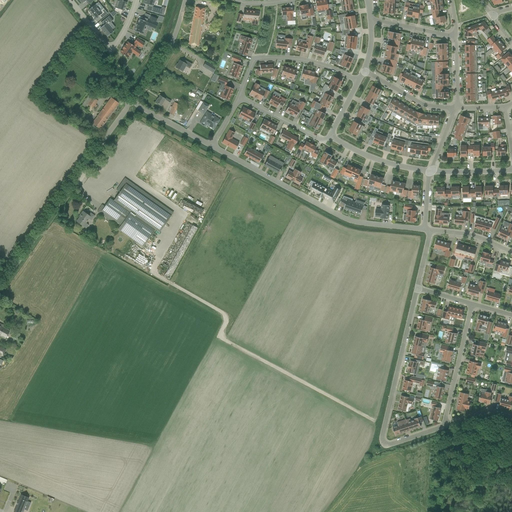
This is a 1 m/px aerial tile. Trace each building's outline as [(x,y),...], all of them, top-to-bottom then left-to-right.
[(115,8),(114,11),(120,15),(122,10),(124,11),(127,2),(122,1),(122,0),(116,0),(115,4),(116,4),(115,8)] [(144,0),(143,4),(148,5),(148,6),(147,6),(146,10),(154,12),(154,13),(158,14),(159,13),(159,15),(163,16),(164,12),(160,11),(161,9),(152,7),(153,6),(154,1),(155,1),(154,0),(144,0)] [(327,20),(332,19),(331,10),(327,11),(327,10),(328,9),(326,0),(324,0),(315,2),(317,13),(322,13),(322,14),(326,13),(327,20)] [(406,16),(412,17),(414,7),(415,5),(406,3),(404,10),(408,10),(406,16)] [(423,13),(424,6),(420,6),(421,5),(415,4),(415,5),(414,7),(412,17),(418,19),(419,13),(423,13)] [(438,10),(443,10),(443,4),(430,6),(431,11),(432,15),(439,14),(438,10)] [(95,5),(88,10),(95,19),(98,16),(101,19),(107,13),(103,8),(100,11),(95,5)] [(308,9),(308,5),(305,5),(299,6),(298,6),(300,16),(306,15),(306,17),(313,16),(312,8),(308,9)] [(189,44),(194,45),(198,46),(205,9),(195,7),(189,44)] [(285,8),(281,8),(281,15),(286,15),(287,21),(292,21),(292,25),(295,25),(294,18),(292,18),(292,15),(293,15),(292,8),(289,8),(285,8)] [(258,11),(243,10),(243,15),(242,15),(238,13),(236,20),(240,21),(241,18),(243,18),(242,19),(252,20),(252,18),(254,18),(254,19),(255,19),(255,18),(257,19),(257,21),(258,21),(258,11)] [(355,22),(354,16),(347,17),(347,14),(338,15),(339,18),(342,18),(343,24),(355,22)] [(439,14),(432,15),(433,19),(432,19),(433,25),(439,23),(439,25),(443,24),(443,23),(446,22),(445,16),(440,17),(439,14)] [(103,25),(100,28),(107,36),(113,32),(107,25),(113,21),(109,16),(101,22),(103,25)] [(135,27),(134,31),(142,34),(146,25),(152,27),(154,21),(156,22),(158,19),(150,16),(149,19),(143,16),(142,20),(139,19),(137,22),(135,27)] [(356,28),(355,22),(343,24),(344,30),(342,30),(342,33),(349,33),(349,29),(356,28)] [(484,22),(474,26),(476,32),(482,30),(483,32),(488,28),(484,22)] [(476,32),(474,26),(465,29),(465,37),(471,36),(471,34),(476,32)] [(394,40),(393,43),(399,44),(400,41),(399,41),(401,34),(389,32),(387,38),(394,40)] [(349,36),(349,33),(342,33),(342,36),(345,36),(344,42),(356,43),(356,37),(349,36)] [(306,49),(309,49),(312,37),(308,35),(305,43),(301,42),(301,43),(297,42),(295,50),(305,53),(306,49)] [(315,44),(312,54),(323,57),(326,50),(331,52),(334,43),(334,37),(334,35),(332,35),(331,36),(329,42),(327,48),(326,48),(326,47),(318,45),(318,44),(318,43),(320,38),(315,37),(313,42),(316,43),(315,44)] [(246,56),(252,39),(244,37),(240,36),(244,37),(238,54),(246,56)] [(123,49),(120,53),(127,58),(132,52),(134,54),(137,50),(135,48),(135,47),(137,44),(141,48),(144,44),(137,38),(134,42),(135,43),(133,46),(127,42),(124,46),(122,48),(123,49)] [(276,39),(275,48),(287,49),(287,45),(291,46),(292,39),(284,38),(284,40),(276,39)] [(416,53),(416,51),(419,40),(412,39),(411,45),(407,44),(406,51),(416,53)] [(496,41),(494,39),(489,43),(491,45),(490,46),(493,49),(491,51),(492,52),(502,44),(498,40),(496,41)] [(425,56),(427,48),(423,48),(425,42),(419,40),(416,51),(421,51),(420,55),(425,56)] [(396,54),(397,50),(398,50),(399,44),(393,43),(392,46),(387,45),(386,52),(396,54)] [(506,49),(502,44),(492,52),(493,54),(496,52),(498,55),(496,56),(498,59),(503,55),(501,53),(506,49)] [(346,55),(347,52),(343,51),(340,50),(340,53),(342,54),(340,59),(350,64),(353,58),(346,55)] [(398,54),(396,54),(386,52),(384,59),(390,60),(390,63),(396,64),(398,54)] [(501,59),(504,63),(511,56),(509,53),(501,59)] [(229,76),(237,79),(242,66),(238,65),(239,63),(241,59),(232,56),(231,60),(236,61),(235,63),(234,63),(229,76)] [(348,69),(350,64),(340,59),(337,65),(348,69)] [(189,69),(192,64),(185,60),(184,62),(180,60),(177,64),(175,67),(176,67),(175,68),(182,72),(186,66),(186,67),(189,69)] [(216,67),(205,61),(203,66),(213,72),(216,67)] [(448,68),(448,62),(435,62),(435,71),(442,71),(442,68),(448,68)] [(395,68),(396,64),(390,63),(389,66),(383,64),(381,71),(394,75),(395,68)] [(260,65),(260,69),(257,69),(255,74),(259,76),(260,73),(261,73),(272,72),(273,72),(272,74),(276,75),(278,70),(274,69),(272,69),(272,65),(260,65)] [(296,71),(284,66),(280,76),(287,78),(287,80),(291,81),(292,79),(293,80),(293,79),(295,80),(296,76),(295,75),(296,71)] [(303,69),(301,78),(305,79),(305,81),(309,82),(312,83),(311,87),(315,88),(316,84),(315,84),(317,77),(314,77),(315,73),(310,71),(311,71),(307,70),(307,71),(303,69)] [(54,71),(49,79),(53,81),(54,79),(53,78),(55,75),(56,76),(58,74),(54,71)] [(410,74),(405,71),(399,81),(405,84),(410,74)] [(442,74),(442,71),(435,71),(435,80),(448,80),(448,74),(442,74)] [(414,76),(410,74),(405,84),(409,86),(414,76)] [(329,82),(339,87),(342,81),(332,76),(329,82)] [(419,79),(414,76),(409,86),(414,89),(419,79)] [(223,84),(220,90),(223,91),(220,97),(228,101),(233,89),(225,85),(226,85),(227,81),(219,77),(217,82),(223,84)] [(424,81),(419,79),(414,89),(419,91),(424,81)] [(449,86),(448,80),(435,80),(435,89),(443,89),(443,86),(449,86)] [(322,88),(328,92),(329,89),(336,92),(339,87),(329,82),(330,83),(328,86),(324,84),(322,88)] [(249,94),(254,97),(257,99),(260,101),(262,97),(266,99),(269,92),(266,90),(265,92),(258,88),(259,85),(255,83),(254,86),(253,86),(249,94)] [(370,91),(381,96),(383,91),(373,86),(370,91)] [(509,86),(505,87),(506,89),(498,91),(500,98),(508,96),(507,94),(511,93),(509,86)] [(320,98),(330,103),(333,98),(327,94),(328,92),(322,88),(321,91),(322,92),(320,98)] [(443,92),(443,89),(435,89),(436,99),(449,98),(449,92),(443,92)] [(368,96),(378,101),(381,96),(370,91),(368,96)] [(500,98),(498,91),(491,93),(490,91),(487,92),(488,98),(492,97),(492,100),(500,98)] [(89,94),(81,106),(90,112),(93,107),(95,104),(98,101),(93,97),(89,94)] [(268,103),(269,104),(272,105),(277,108),(279,104),(283,106),(286,100),(279,96),(278,98),(272,95),(268,103)] [(160,96),(155,102),(161,106),(160,106),(165,109),(170,101),(165,98),(165,99),(160,96)] [(370,106),(376,110),(378,106),(374,103),(376,100),(378,101),(368,96),(365,101),(371,104),(370,106)] [(111,98),(92,124),(100,129),(119,104),(111,98)] [(313,101),(312,104),(320,108),(322,109),(323,107),(327,109),(330,103),(320,98),(317,103),(313,101)] [(398,101),(393,99),(387,109),(392,112),(398,101)] [(290,103),(285,112),(295,117),(299,110),(301,111),(305,103),(300,100),(298,103),(292,100),(291,103),(290,103)] [(403,104),(398,101),(392,112),(396,115),(403,104)] [(174,102),(169,113),(175,116),(180,105),(174,102)] [(203,102),(197,110),(204,114),(209,106),(203,102)] [(312,104),(310,107),(314,109),(312,114),(322,119),(325,114),(321,112),(322,109),(320,108),(312,104)] [(407,107),(403,104),(396,115),(401,117),(407,107)] [(376,110),(370,106),(368,109),(362,106),(359,111),(370,116),(372,112),(374,113),(375,110),(376,110)] [(238,116),(251,122),(255,114),(251,112),(251,111),(248,109),(247,110),(243,107),(238,116)] [(412,109),(407,107),(401,117),(405,120),(412,109)] [(416,112),(412,109),(405,120),(410,123),(416,112)] [(367,121),(370,116),(359,111),(357,116),(363,119),(361,122),(367,125),(369,122),(367,121)] [(410,123),(416,126),(420,113),(416,112),(410,123)] [(203,119),(200,123),(205,126),(206,124),(210,126),(210,127),(212,128),(213,128),(213,129),(216,124),(219,120),(207,113),(203,119)] [(309,119),(319,125),(322,119),(312,114),(309,119)] [(461,116),(458,122),(469,126),(471,120),(461,116)] [(269,133),(273,135),(277,126),(264,119),(259,128),(260,128),(259,129),(265,132),(266,130),(270,132),(269,133)] [(319,125),(309,119),(306,124),(317,130),(319,125)] [(489,119),(478,119),(478,130),(483,130),(483,126),(485,126),(486,128),(489,127),(489,119)] [(354,121),(351,126),(362,132),(364,127),(354,121)] [(466,132),(469,126),(458,122),(456,128),(466,132)] [(252,123),(247,132),(250,134),(255,124),(252,123)] [(349,131),(359,137),(362,132),(351,126),(349,131)] [(375,128),(372,134),(375,135),(373,142),(378,144),(383,133),(377,131),(378,130),(375,128)] [(464,138),(466,132),(456,128),(454,134),(456,135),(462,138),(464,138)] [(235,150),(239,143),(231,139),(234,133),(229,130),(226,136),(222,143),(235,150)] [(283,130),(280,137),(289,141),(284,150),(290,153),(294,144),(295,145),(296,142),(297,142),(297,141),(298,138),(292,135),(291,136),(289,135),(290,133),(283,130)] [(383,133),(378,144),(384,146),(386,140),(389,141),(390,138),(391,135),(388,134),(387,138),(382,136),(383,133)] [(394,137),(391,149),(397,150),(400,139),(394,137)] [(400,139),(397,150),(402,152),(404,145),(407,146),(408,141),(400,139)] [(408,141),(407,146),(410,146),(410,153),(415,154),(417,142),(408,141)] [(309,144),(306,142),(304,145),(301,143),(298,148),(301,150),(302,148),(305,150),(304,151),(309,153),(309,152),(316,156),(315,158),(319,151),(315,149),(316,147),(312,145),(310,143),(309,144)] [(102,205),(97,212),(119,227),(118,229),(143,247),(132,262),(138,266),(141,262),(151,270),(158,260),(155,258),(167,241),(156,234),(158,231),(159,232),(171,215),(179,221),(208,180),(155,143),(128,181),(125,178),(116,190),(120,192),(113,201),(110,199),(104,206),(102,205)] [(422,146),(421,155),(427,156),(427,151),(430,152),(431,145),(428,145),(429,144),(423,143),(422,146)] [(491,147),(483,147),(483,156),(491,156),(491,151),(494,150),(494,144),(491,144),(491,147)] [(501,148),(497,148),(498,155),(506,155),(505,148),(505,145),(501,145),(501,148)] [(467,153),(470,153),(470,146),(467,146),(460,146),(461,156),(467,156),(467,153)] [(473,146),(470,146),(470,153),(473,153),(473,156),(480,156),(479,146),(473,146)] [(248,147),(243,155),(259,163),(263,155),(260,153),(258,152),(254,151),(248,147)] [(456,147),(448,147),(448,149),(447,150),(447,157),(456,156),(456,147)] [(325,152),(320,162),(327,166),(327,165),(334,169),(337,162),(331,159),(332,156),(325,152)] [(269,156),(264,166),(278,173),(282,166),(274,162),(275,159),(269,156)] [(350,178),(355,168),(348,165),(346,168),(343,167),(341,171),(340,173),(350,178)] [(362,171),(355,168),(350,178),(351,176),(355,177),(354,181),(357,183),(356,186),(359,187),(362,177),(359,176),(362,171)] [(285,177),(290,180),(294,182),(299,184),(302,178),(299,176),(301,172),(294,169),(292,173),(289,171),(285,177)] [(369,180),(365,179),(363,186),(369,187),(370,185),(374,186),(377,176),(371,174),(369,180)] [(377,176),(374,186),(373,189),(383,192),(385,185),(382,184),(384,178),(377,176)] [(399,182),(392,181),(391,187),(387,186),(386,193),(392,194),(392,191),(396,192),(399,182)] [(405,184),(399,182),(396,192),(400,193),(400,196),(406,197),(407,191),(404,190),(405,184)] [(314,183),(310,191),(316,194),(316,195),(324,199),(325,198),(328,200),(333,203),(340,190),(335,188),(332,193),(326,190),(327,189),(326,190),(325,189),(326,188),(315,183),(315,184),(314,183)] [(420,186),(413,185),(412,191),(408,191),(408,198),(414,199),(414,195),(419,196),(420,186)] [(485,197),(496,196),(496,190),(493,190),(493,186),(484,187),(485,197)] [(499,190),(496,190),(496,196),(500,196),(500,195),(508,194),(508,186),(499,186),(499,190)] [(448,199),(448,198),(448,191),(445,191),(445,187),(436,188),(436,196),(441,195),(441,199),(448,199)] [(459,195),(459,187),(451,187),(451,191),(448,191),(448,198),(451,198),(451,195),(459,195)] [(463,199),(472,199),(472,190),(469,190),(469,187),(462,187),(463,199)] [(475,190),(472,190),(472,199),(472,200),(475,200),(475,197),(482,197),(481,187),(475,187),(475,190)] [(352,212),(355,202),(352,201),(353,199),(344,196),(340,203),(345,206),(344,209),(352,212)] [(352,212),(360,215),(362,211),(362,209),(365,203),(356,200),(355,202),(352,212)] [(381,209),(376,209),(375,216),(380,217),(380,218),(388,219),(389,206),(381,205),(381,209)] [(406,221),(415,222),(416,221),(417,215),(416,215),(417,211),(412,210),(413,206),(405,205),(404,209),(407,209),(407,210),(407,215),(404,215),(403,221),(406,221)] [(436,209),(435,216),(434,223),(439,224),(443,225),(443,224),(448,225),(449,217),(441,216),(442,209),(436,209)] [(91,221),(94,216),(90,213),(89,216),(82,211),(80,214),(81,215),(76,221),(86,228),(88,225),(86,223),(89,219),(91,221)] [(454,224),(464,225),(465,221),(468,221),(469,212),(462,211),(461,215),(455,215),(454,224)] [(482,230),(484,221),(479,219),(480,217),(474,216),(474,214),(471,213),(470,223),(474,223),(475,223),(474,227),(482,230),(481,230),(482,230)] [(484,221),(482,230),(485,231),(490,232),(491,228),(492,228),(496,230),(500,219),(497,217),(495,221),(491,220),(490,223),(484,221)] [(501,227),(497,236),(507,241),(509,237),(511,238),(511,237),(511,230),(511,231),(511,229),(511,224),(510,223),(507,230),(501,227)] [(171,267),(176,270),(194,233),(185,228),(165,268),(169,270),(171,267)] [(436,240),(434,248),(442,251),(441,255),(442,255),(442,256),(449,258),(451,251),(449,251),(451,244),(436,240)] [(464,256),(467,247),(458,244),(455,253),(455,254),(455,256),(458,257),(458,254),(464,256)] [(476,249),(467,247),(464,256),(464,259),(467,260),(468,257),(474,259),(476,249)] [(489,253),(483,252),(482,252),(480,261),(486,263),(485,266),(491,268),(494,261),(490,260),(491,255),(489,254),(489,253)] [(508,272),(510,263),(500,261),(499,265),(496,264),(494,270),(500,272),(501,272),(502,270),(508,272)] [(445,268),(437,265),(436,269),(430,267),(426,282),(435,284),(438,274),(442,275),(442,274),(443,275),(445,268)] [(449,280),(447,288),(459,291),(461,283),(465,284),(467,278),(463,276),(462,280),(458,279),(457,282),(449,280)] [(469,284),(466,293),(471,294),(471,295),(474,296),(474,295),(479,297),(480,293),(483,294),(486,282),(480,281),(480,282),(479,282),(477,286),(469,284)] [(488,291),(486,299),(499,303),(501,295),(488,291)] [(436,302),(431,301),(422,299),(419,311),(428,313),(430,307),(435,308),(436,302)] [(462,319),(464,310),(448,307),(447,312),(444,311),(442,318),(448,320),(449,316),(462,319)] [(480,332),(481,329),(486,330),(485,333),(489,334),(492,323),(488,321),(489,317),(486,317),(486,316),(483,316),(479,315),(477,323),(475,330),(480,332)] [(424,320),(419,319),(417,329),(425,331),(427,325),(431,326),(432,319),(425,317),(424,320)] [(494,326),(493,330),(503,333),(502,337),(506,338),(508,329),(506,329),(507,324),(497,321),(495,326),(494,326)] [(0,336),(5,339),(10,330),(4,327),(4,326),(0,324),(0,336)] [(445,343),(449,344),(450,343),(454,344),(457,334),(453,333),(453,332),(454,329),(446,327),(445,331),(448,331),(446,339),(445,343)] [(413,345),(423,347),(424,342),(427,342),(428,336),(420,334),(419,337),(415,336),(413,345)] [(471,355),(480,357),(481,351),(484,352),(485,351),(487,343),(478,341),(477,345),(473,344),(471,355)] [(423,347),(413,345),(411,353),(415,354),(414,357),(423,359),(424,353),(422,352),(423,347)] [(450,363),(453,351),(449,350),(450,347),(441,345),(440,352),(440,353),(443,354),(441,361),(450,363)] [(407,372),(414,374),(416,374),(418,365),(424,366),(425,362),(413,359),(412,361),(414,361),(410,360),(410,361),(409,364),(409,363),(407,369),(408,369),(408,372),(407,372)] [(469,361),(466,373),(471,374),(470,377),(474,378),(475,375),(476,375),(478,368),(480,369),(481,364),(478,363),(469,361)] [(432,362),(430,368),(432,369),(431,369),(434,370),(434,369),(438,370),(438,373),(436,379),(446,381),(448,370),(443,369),(444,365),(432,362)] [(421,380),(410,377),(409,381),(405,380),(403,390),(411,391),(412,391),(413,387),(412,387),(412,384),(420,385),(419,386),(423,386),(425,380),(421,379),(421,380)] [(427,381),(426,385),(431,386),(431,388),(435,389),(433,398),(441,400),(444,388),(436,386),(433,386),(434,382),(427,381)] [(478,401),(484,403),(487,403),(490,404),(492,396),(490,395),(491,393),(486,391),(485,394),(480,393),(478,401)] [(465,408),(469,409),(471,400),(467,400),(468,394),(460,392),(456,410),(464,412),(465,408)] [(499,407),(511,409),(511,403),(511,396),(509,396),(508,400),(500,398),(501,394),(497,393),(495,401),(499,402),(500,402),(499,407)] [(406,407),(410,408),(411,404),(413,404),(414,399),(408,398),(409,397),(401,395),(398,410),(405,411),(406,407)] [(437,407),(438,403),(431,402),(431,405),(433,406),(430,419),(438,421),(441,408),(437,407)] [(406,419),(410,430),(421,427),(419,423),(423,422),(421,417),(414,419),(415,420),(411,421),(410,419),(406,420),(406,419)] [(395,435),(410,430),(406,419),(397,422),(398,425),(393,427),(395,435)] [(17,507),(15,511),(22,511),(24,509),(27,510),(29,507),(25,505),(28,498),(21,495),(16,506),(17,507)]
